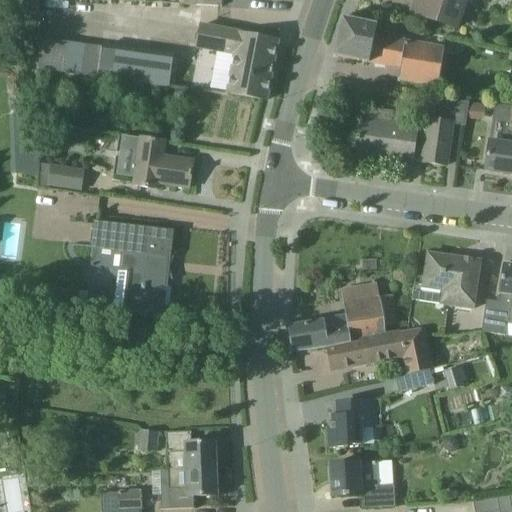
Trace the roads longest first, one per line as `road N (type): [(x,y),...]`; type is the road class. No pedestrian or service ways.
road 1 (unclassified): [(278,511),(261,362),(274,184)]
road 2 (residential): [(511,216),(274,184)]
road 3 (unclassified): [(274,184),(326,0)]
